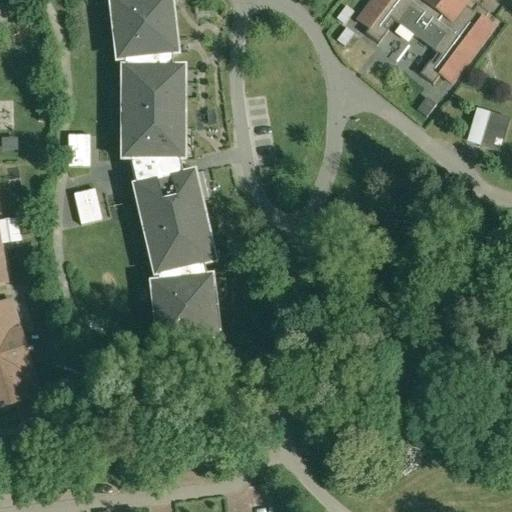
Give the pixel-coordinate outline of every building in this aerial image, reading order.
[(194,175),(183,177),(180,162),(184,162),(184,160),(173,160),(173,132),(184,132),(184,70),(173,70),(173,58),(177,57),(170,0),(126,0),(110,2),(117,64),(124,63),(124,70),(122,70),(122,163),(129,163),(135,188),(134,189),(154,279),(156,278),(158,285),(151,286),(158,348),(219,341),(211,279),(207,279),(204,267),(215,265),(201,204),(190,206),(184,180),(194,177),(194,175)] [(372,0),(357,22),(368,31),(365,35),(378,46),(388,32),(387,32),(384,29),(391,21),(394,23),(398,26),(433,52),(437,55),(440,57),(433,66),(430,64),(429,63),(419,76),(433,87),(440,77),(451,86),(494,29),(491,27),(483,21),(488,15),(477,7),(472,13),(465,8),(468,4),(463,0),(372,0)] [(346,30),(336,43),(344,49),(354,36),(346,30)] [(426,99),(417,112),(427,119),(436,106),(426,99)] [(480,148),(500,154),(510,120),(490,114),(480,148)] [(90,136),(68,137),(68,171),(90,171),(90,136)] [(74,195),(81,226),(102,221),(95,191),(74,195)] [(33,236),(30,222),(19,224),(21,238),(33,236)] [(0,413),(36,403),(28,376),(30,375),(18,336),(16,337),(8,309),(0,311),(0,413)] [(51,406),(24,414),(28,426),(55,418),(51,406)]
